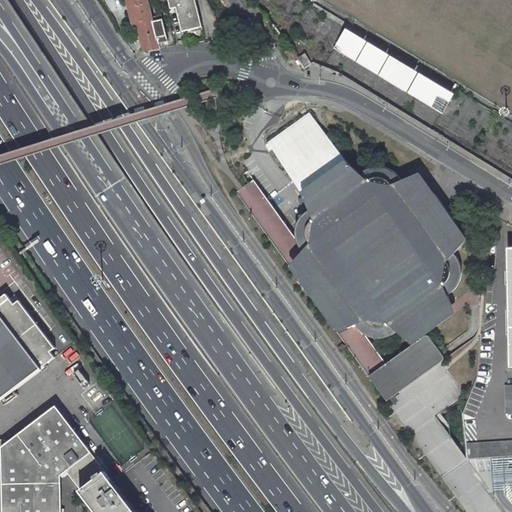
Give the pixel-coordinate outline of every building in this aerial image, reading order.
[(148,0),(126,0),(132,24),(137,23),(137,22),(152,19),(152,17),(153,17),(148,0)] [(177,8),(183,32),(203,27),(196,0),(169,0),(171,9),(177,8)] [(511,178),(511,122),(310,0),(277,0),(268,16),(284,35),(294,45),(329,66),(339,73),(511,178)] [(161,15),(153,17),(152,17),(152,19),(137,22),(137,23),(145,51),(161,48),(159,43),(168,41),(161,15)] [(306,68),(313,64),(306,53),(299,57),(306,68)] [(309,113),(269,142),(307,195),(299,200),(306,217),(304,219),(302,222),(301,226),(300,230),(299,234),(300,238),(301,244),(300,245),(276,211),(272,214),(259,196),(263,193),(254,180),(236,192),(368,374),(384,361),(365,334),(357,324),(366,320),(368,323),(370,325),(373,326),(376,327),(379,328),(383,327),(386,326),(387,325),(389,324),(398,332),(411,344),(433,340),(429,336),(427,335),(425,336),(418,330),(452,305),(448,294),(451,293),(454,291),(456,288),(459,285),(461,279),(462,272),(462,268),(460,262),(458,257),(455,254),(462,246),(447,225),(453,219),(435,193),(426,197),(412,176),(392,185),(389,181),(384,178),(378,177),(372,179),(369,181),(355,168),(351,171),(309,113)] [(272,214),(276,211),(263,193),(259,196),(272,214)] [(10,298),(15,304),(20,300),(15,294),(10,298)] [(0,388),(3,392),(38,365),(42,370),(43,370),(42,368),(55,357),(51,352),(56,348),(20,300),(15,304),(10,298),(0,306),(0,388)] [(366,320),(357,324),(365,334),(370,337),(376,338),(380,338),(385,338),(388,337),(391,335),(398,332),(389,324),(387,325),(386,326),(383,327),(379,328),(376,327),(373,326),(370,325),(368,323),(366,320)] [(384,361),(368,374),(387,401),(442,361),(443,360),(444,358),(443,355),(433,340),(411,344),(412,345),(386,364),(384,361)] [(505,511),(466,459),(466,458),(453,439),(437,417),(461,400),(462,395),(462,391),(459,385),(444,364),(442,361),(387,401),(385,403),(387,406),(427,462),(434,472),(444,485),(455,497),(467,508),(470,511),(505,511)] [(42,370),(38,365),(3,392),(0,394),(0,399),(2,402),(42,370)] [(74,426),(71,428),(56,409),(10,444),(6,439),(0,439),(0,465),(3,465),(4,511),(61,511),(61,474),(68,469),(80,460),(89,453),(78,439),(82,436),(74,426)] [(511,440),(465,444),(466,458),(466,459),(511,456),(511,440)] [(94,459),(89,453),(80,460),(85,466),(94,459)] [(511,511),(511,456),(466,459),(505,511),(511,511)] [(85,466),(80,460),(68,469),(101,511),(135,511),(112,483),(104,472),(99,466),(102,463),(97,457),(94,459),(85,466)]
